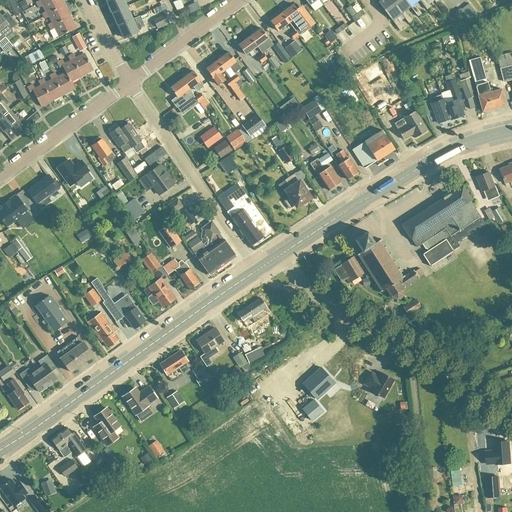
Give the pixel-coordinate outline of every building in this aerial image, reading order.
[(49,13),(64,5),(61,0),(46,0),(43,2),(41,0),(40,0),(36,3),(39,8),(43,6),(46,12),(48,11),(49,13)] [(113,13),(126,7),(123,0),(108,0),(113,13)] [(165,0),(145,0),(150,9),(165,1),(165,0)] [(182,0),(174,0),(174,1),(178,8),(185,5),(182,0)] [(196,0),(188,4),(193,13),(202,9),(197,0),(196,0)] [(402,14),(391,0),(380,0),(378,2),(390,18),(393,21),(400,30),(404,28),(397,18),(402,14)] [(405,0),(391,0),(402,14),(409,24),(413,21),(406,11),(411,7),(405,0)] [(415,4),(420,0),(419,0),(405,0),(411,7),(418,17),(422,14),(415,4)] [(419,0),(420,0),(427,10),(431,7),(425,0),(419,0)] [(141,1),(133,5),(137,14),(145,10),(141,1)] [(282,10),(283,12),(282,13),(289,22),(299,35),(314,23),(302,6),(298,9),(294,4),(288,9),(286,7),(282,10)] [(461,10),(468,19),(478,16),(469,4),(461,10)] [(55,24),(70,16),(64,5),(49,13),(48,11),(46,12),(42,14),(45,19),(49,17),(52,23),(54,22),(55,24)] [(113,13),(119,25),(132,19),(126,7),(113,13)] [(289,22),(282,13),(271,21),(278,31),(281,28),(282,30),(285,28),(283,26),(289,22)] [(0,31),(4,37),(12,31),(11,29),(17,24),(12,18),(6,22),(3,19),(0,15),(0,31)] [(154,20),(158,27),(168,22),(165,15),(154,20)] [(54,22),(52,23),(48,25),(51,30),(55,28),(59,37),(76,28),(70,16),(55,24),(54,22)] [(132,19),(119,25),(125,38),(138,32),(132,19)] [(268,44),(265,40),(268,38),(261,28),(250,36),(257,46),(263,54),(267,50),(265,47),(268,44)] [(294,39),(299,36),(295,30),(290,34),(294,39)] [(0,47),(5,53),(12,47),(4,37),(0,31),(0,47)] [(49,33),(44,36),(48,43),(53,39),(49,33)] [(79,33),(72,37),(79,51),(87,48),(79,33)] [(246,55),(249,52),(252,57),(255,54),(252,50),(257,46),(250,36),(249,37),(248,35),(243,39),(245,40),(238,45),(246,55)] [(292,58),(302,50),(295,40),(285,48),(292,58)] [(41,50),(46,47),(43,42),(38,45),(41,50)] [(68,53),(65,46),(59,49),(62,56),(68,53)] [(39,49),(31,53),(36,61),(43,57),(39,49)] [(284,49),(278,53),(278,54),(285,63),(291,59),(284,49)] [(229,52),(218,60),(225,70),(229,66),(234,73),(241,68),(236,62),(236,61),(229,52)] [(31,53),(24,57),(28,65),(36,61),(31,53)] [(497,57),(500,69),(511,65),(511,57),(511,53),(497,57)] [(74,61),(82,76),(93,70),(84,54),(75,58),(73,54),(68,57),(70,61),(71,62),(74,61)] [(262,63),(266,60),(262,54),(258,58),(262,63)] [(66,73),(71,82),(82,76),(74,61),(71,62),(70,61),(64,64),(62,60),(57,63),(60,68),(63,67),(66,73)] [(206,68),(217,82),(218,85),(225,80),(220,73),(225,70),(218,60),(206,68)] [(48,68),(45,61),(39,64),(43,71),(48,68)] [(511,65),(500,69),(504,82),(511,80),(511,65)] [(29,75),(35,73),(32,67),(27,70),(29,75)] [(483,111),(506,105),(502,89),(491,92),(488,82),(484,67),(472,70),(476,86),(479,95),(478,95),(483,111)] [(243,72),(251,83),(256,80),(248,68),(243,72)] [(203,85),(200,81),(193,71),(182,79),(189,89),(193,86),(197,92),(203,87),(203,85)] [(55,80),(63,95),(75,89),(71,82),(66,73),(57,77),(55,73),(49,76),(52,80),(52,81),(55,80)] [(231,78),(235,82),(239,87),(243,84),(236,74),(231,78)] [(235,82),(231,78),(226,82),(229,86),(232,90),(236,86),(234,83),(235,82)] [(44,86),(52,101),(63,95),(55,80),(52,81),(52,80),(46,83),(44,79),(38,82),(40,86),(41,87),(44,86)] [(193,94),(189,89),(182,79),(171,88),(178,97),(173,101),(176,106),(193,94)] [(470,79),(462,81),(467,98),(475,96),(470,79)] [(441,95),(450,119),(451,120),(464,115),(464,114),(463,115),(458,101),(462,100),(454,80),(446,83),(449,91),(442,94),(441,94),(441,95)] [(418,100),(426,96),(419,82),(410,86),(418,100)] [(32,85),(27,88),(30,93),(32,91),(41,107),(52,101),(44,86),(41,87),(40,86),(35,89),(32,85)] [(244,97),(236,86),(232,90),(240,101),(244,97)] [(8,102),(1,93),(0,93),(0,118),(9,111),(5,106),(8,102)] [(200,93),(195,97),(198,102),(203,98),(200,93)] [(381,115),(400,103),(394,94),(375,105),(381,115)] [(450,119),(441,95),(429,99),(438,123),(450,119)] [(315,101),(302,109),(310,120),(322,112),(315,101)] [(35,120),(40,116),(37,110),(31,114),(35,120)] [(9,111),(0,118),(0,127),(3,132),(9,127),(17,136),(28,127),(16,112),(13,114),(9,111)] [(398,129),(404,140),(413,134),(415,138),(428,131),(416,111),(403,118),(407,124),(398,129)] [(331,113),(326,115),(331,125),(336,123),(331,113)] [(257,115),(242,125),(251,139),(267,129),(257,115)] [(129,123),(121,128),(131,142),(130,143),(132,147),(136,153),(144,147),(140,141),(141,141),(129,123)] [(131,142),(121,128),(120,126),(110,133),(123,152),(131,147),(132,147),(130,143),(131,142)] [(214,126),(200,136),(209,147),(222,137),(214,126)] [(238,129),(226,137),(235,150),(247,142),(245,140),(249,137),(243,127),(238,130),(238,129)] [(359,159),(365,168),(368,166),(377,160),(386,155),(395,149),(383,130),(374,136),(365,142),(353,150),(359,159)] [(272,141),(279,151),(286,147),(279,136),(272,141)] [(103,166),(115,158),(102,139),(100,140),(99,138),(97,138),(93,140),(93,142),(94,144),(92,145),(100,156),(97,157),(103,166)] [(220,157),(231,150),(225,141),(215,148),(220,157)] [(312,155),(320,149),(316,144),(308,149),(312,155)] [(286,147),(279,151),(287,163),(294,158),(286,147)] [(347,179),(358,172),(349,158),(343,150),(337,154),(342,163),(338,165),(347,179)] [(328,191),(341,182),(331,167),(325,170),(323,167),(332,160),(328,154),(318,160),(318,159),(311,164),(314,169),(318,175),(328,191)] [(227,174),(237,167),(230,155),(229,155),(219,161),(227,174)] [(129,180),(136,176),(124,159),(117,163),(129,180)] [(69,160),(58,169),(70,186),(76,182),(82,177),(81,177),(88,172),(89,171),(81,161),(76,165),(77,166),(74,167),(69,160)] [(144,161),(134,169),(137,173),(148,166),(144,161)] [(511,164),(499,169),(505,183),(511,180),(511,164)] [(160,195),(174,185),(166,174),(160,165),(146,175),(153,186),(160,195)] [(490,199),(499,196),(489,172),(476,177),(481,191),(486,189),(490,199)] [(297,208),(311,198),(304,187),(306,186),(301,180),(296,173),(285,181),(290,187),(285,191),(290,198),(285,201),(290,209),(295,205),(297,208)] [(58,189),(49,175),(28,191),(37,204),(39,203),(42,207),(50,201),(47,197),(58,189)] [(417,247),(423,243),(428,251),(423,254),(422,254),(423,255),(430,266),(431,266),(453,252),(454,251),(453,250),(460,246),(458,242),(486,224),(481,217),(470,201),(472,200),(463,186),(451,194),(450,193),(447,195),(443,198),(443,199),(403,225),(412,239),(411,239),(417,247)] [(241,188),(228,197),(234,206),(227,211),(232,218),(231,218),(250,245),(251,246),(263,237),(263,236),(271,231),(241,188)] [(26,210),(32,218),(39,213),(28,197),(21,203),(16,195),(15,195),(8,200),(1,205),(3,208),(0,209),(0,216),(6,225),(15,219),(26,210)] [(134,199),(128,203),(123,206),(134,220),(144,212),(134,199)] [(183,207),(177,199),(166,207),(171,215),(183,207)] [(196,219),(199,206),(186,204),(184,216),(196,219)] [(491,212),(489,209),(484,212),(490,221),(495,218),(499,224),(506,220),(498,208),(491,212)] [(511,238),(511,235),(504,223),(500,226),(510,240),(511,238)] [(160,231),(171,248),(181,241),(170,224),(160,231)] [(194,231),(183,239),(209,275),(236,256),(224,240),(219,234),(219,233),(215,227),(211,227),(212,225),(210,224),(208,225),(206,226),(202,229),(203,229),(201,238),(203,240),(201,241),(194,231)] [(419,277),(424,274),(420,268),(415,271),(414,269),(403,277),(379,240),(375,243),(367,231),(354,239),(362,251),(357,254),(381,292),(386,288),(391,295),(398,301),(404,297),(403,288),(419,277)] [(32,257),(17,237),(11,241),(18,250),(21,247),(21,248),(18,250),(27,262),(32,257)] [(65,243),(69,248),(76,243),(71,238),(65,243)] [(18,251),(12,243),(4,249),(10,257),(18,251)] [(120,270),(133,261),(126,251),(113,261),(120,270)] [(151,274),(162,266),(151,252),(141,259),(151,274)] [(349,283),(364,273),(353,257),(341,264),(342,265),(334,269),(342,281),(346,278),(349,283)] [(185,285),(188,290),(199,282),(201,281),(197,275),(195,276),(190,269),(185,262),(184,263),(183,262),(181,261),(178,263),(178,265),(180,266),(175,270),(179,276),(180,278),(179,279),(179,281),(182,285),(184,286),(185,285)] [(58,276),(64,273),(61,267),(55,271),(58,276)] [(102,303),(110,315),(119,309),(116,305),(115,306),(102,288),(103,288),(96,278),(90,283),(104,302),(102,303)] [(363,286),(370,285),(369,278),(362,280),(363,286)] [(163,308),(176,299),(166,285),(165,286),(160,279),(149,287),(154,293),(148,297),(148,299),(152,305),(154,305),(159,302),(163,308)] [(84,296),(92,307),(101,301),(93,289),(84,296)] [(128,291),(117,302),(122,307),(133,296),(128,291)] [(54,332),(68,322),(49,296),(35,306),(54,332)] [(251,317),(265,307),(260,298),(236,313),(246,328),(255,323),(251,317)] [(420,306),(416,300),(404,308),(408,314),(420,306)] [(120,311),(119,309),(110,315),(115,322),(124,316),(133,329),(145,321),(138,312),(131,303),(120,311)] [(108,348),(110,347),(111,347),(114,345),(114,344),(119,340),(114,333),(116,332),(102,313),(88,322),(101,342),(103,341),(108,348)] [(218,352),(216,350),(215,347),(223,342),(214,328),(195,341),(205,354),(199,358),(201,360),(203,363),(206,368),(207,367),(212,363),(209,359),(218,352)] [(70,372),(85,361),(92,356),(83,342),(82,343),(78,337),(57,352),(61,358),(61,359),(70,372)] [(307,337),(302,340),(304,343),(298,347),(301,353),(313,345),(307,337)] [(250,364),(265,357),(261,347),(245,354),(250,364)] [(179,368),(182,373),(183,374),(189,370),(185,363),(188,362),(181,351),(160,364),(167,375),(179,368)] [(277,371),(291,361),(285,353),(271,364),(277,371)] [(36,370),(47,386),(56,379),(48,368),(53,365),(46,355),(37,361),(41,366),(36,370)] [(209,372),(207,367),(206,368),(203,363),(192,370),(197,379),(198,378),(201,384),(207,380),(209,382),(214,380),(209,372)] [(9,365),(0,372),(0,376),(3,381),(15,373),(9,365)] [(317,399),(335,382),(321,367),(303,384),(317,399)] [(47,386),(36,370),(31,373),(27,368),(18,375),(25,385),(30,381),(38,392),(47,386)] [(181,388),(195,381),(190,372),(176,379),(181,388)] [(371,373),(364,384),(373,389),(371,392),(383,398),(394,379),(382,373),(379,379),(376,377),(377,376),(371,373)] [(18,410),(28,402),(23,395),(24,394),(13,379),(7,384),(12,392),(7,395),(18,410)] [(157,398),(153,393),(149,387),(141,392),(142,393),(140,394),(135,388),(123,397),(136,415),(148,406),(147,405),(157,398)] [(174,408),(184,401),(177,390),(166,398),(174,408)] [(314,401),(303,410),(312,420),(323,412),(314,401)] [(327,426),(343,416),(338,406),(321,416),(327,426)] [(95,416),(101,424),(95,428),(107,445),(117,438),(112,431),(120,426),(107,408),(95,416)] [(289,417),(286,418),(289,423),(297,418),(291,408),(286,411),(289,417)] [(377,428),(389,425),(387,417),(375,420),(377,428)] [(88,449),(82,441),(80,438),(76,440),(66,427),(58,433),(69,450),(71,452),(75,458),(88,449)] [(69,450),(58,433),(51,439),(64,457),(71,452),(69,450)] [(156,439),(148,445),(156,455),(163,449),(156,439)] [(495,451),(486,452),(487,464),(496,463),(496,464),(510,463),(509,441),(495,442),(495,451)] [(147,464),(154,459),(148,449),(141,454),(147,464)] [(65,477),(78,468),(71,459),(59,468),(65,477)] [(453,486),(452,486),(453,496),(464,495),(463,490),(466,490),(465,482),(462,482),(460,465),(450,466),(453,486)] [(429,479),(429,484),(436,483),(436,478),(438,477),(437,467),(429,468),(430,479),(429,479)] [(488,497),(500,496),(498,476),(486,477),(488,497)] [(11,479),(0,487),(13,506),(24,498),(20,492),(24,489),(25,491),(25,490),(17,479),(12,482),(11,479)] [(40,483),(45,497),(56,493),(52,479),(40,483)]
